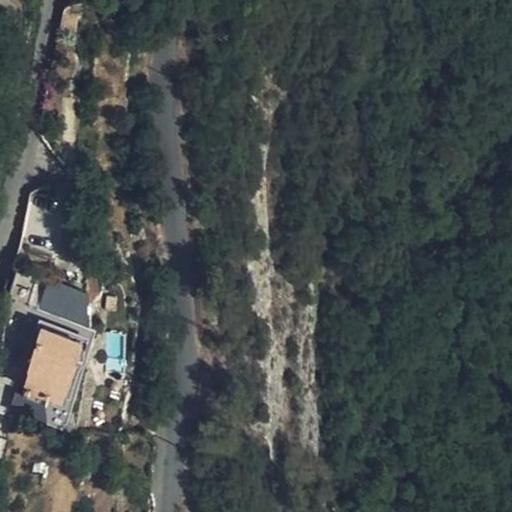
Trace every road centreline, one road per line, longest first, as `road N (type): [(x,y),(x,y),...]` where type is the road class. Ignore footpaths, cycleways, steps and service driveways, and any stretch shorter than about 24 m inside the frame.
road 1 (unclassified): [(176,0),(172,116),(183,342),(170,511)]
road 2 (residential): [(0,247),(55,0)]
